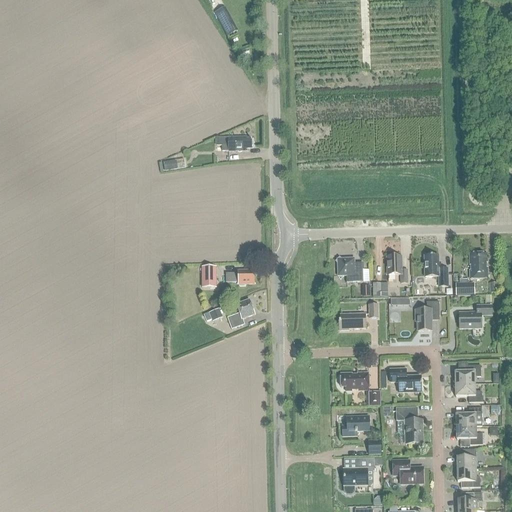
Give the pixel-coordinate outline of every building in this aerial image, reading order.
[(213,12),(218,22),(226,36),(227,36),(236,31),(224,7),(213,12)] [(247,151),(252,151),(251,140),(247,140),(247,138),(216,139),(216,147),(221,147),(222,153),(247,152),(247,151)] [(176,161),(163,163),(165,172),(178,170),(184,169),(184,166),(183,163),(183,160),(176,161)] [(487,255),(470,255),(470,280),(488,280),(487,255)] [(439,257),(425,257),(425,278),(439,278),(439,288),(448,288),(448,270),(439,270),(439,257)] [(388,258),(388,276),(402,276),(402,285),(408,284),(408,271),(401,271),(400,258),(388,258)] [(338,261),(336,263),(338,264),(338,277),(346,277),(347,284),(364,283),(363,271),(363,264),(355,265),(355,263),(355,260),(341,260),(340,259),(338,260),(338,261)] [(216,289),(216,268),(201,268),(201,289),(216,289)] [(255,287),(255,273),(238,272),(238,275),(225,274),(225,284),(238,284),(238,286),(239,286),(239,288),(245,288),(245,286),(255,287)] [(380,283),(372,284),(373,298),(381,298),(380,293),(380,283)] [(455,298),(474,297),(474,285),(455,286),(455,298)] [(242,321),(255,316),(249,301),(236,306),(239,314),(228,319),(232,331),(245,326),(242,321)] [(416,311),(416,323),(418,323),(418,333),(432,332),(432,318),(440,318),(439,303),(427,303),(427,311),(416,311)] [(378,306),(368,306),(368,320),(379,320),(378,306)] [(459,315),(460,330),(482,330),(482,317),(492,317),(492,307),(477,307),(477,314),(459,315)] [(222,318),(219,310),(203,316),(206,322),(211,320),(212,322),(222,318)] [(349,332),(349,330),(366,330),(366,316),(341,316),(341,322),(339,322),(340,332),(349,332)] [(455,386),(475,386),(475,379),(481,378),(481,367),(468,367),(468,373),(455,374),(455,386)] [(407,378),(406,370),(390,371),(391,384),(399,384),(399,394),(422,394),(421,378),(407,378)] [(369,392),(369,374),(341,375),(341,388),(346,388),(346,392),(369,392)] [(475,386),(455,386),(456,398),(469,398),(469,404),(484,404),(483,398),(482,398),(481,393),(476,393),(475,386)] [(380,408),(380,393),(369,393),(370,408),(380,408)] [(491,417),(497,417),(497,414),(499,414),(499,407),(497,407),(491,407),(491,417)] [(423,445),(422,421),(418,421),(418,409),(396,409),(396,423),(406,422),(406,446),(423,445)] [(482,428),(481,410),(469,410),(469,416),(456,416),(456,429),(476,428),(482,428)] [(347,428),(342,428),(343,438),(357,437),(357,434),(370,433),(369,418),(347,419),(347,428)] [(476,428),(456,429),(457,441),(470,441),(470,447),(483,447),(482,435),(477,435),(476,428)] [(368,457),(381,456),(380,442),(367,442),(368,457)] [(457,471),(476,471),(476,451),(460,451),(460,459),(457,459),(457,471)] [(356,470),(343,470),(344,487),(344,493),(347,495),(352,495),(355,493),(354,487),(368,487),(367,472),(373,472),(374,472),(374,460),(356,460),(356,470)] [(401,486),(423,486),(423,469),(410,469),(409,462),(393,462),(393,477),(400,477),(401,486)] [(461,490),(474,489),(479,489),(479,479),(476,479),(476,471),(457,471),(458,483),(461,483),(461,490)] [(458,511),(477,511),(477,501),(482,501),(482,494),(461,495),(461,501),(458,501),(458,511)]
